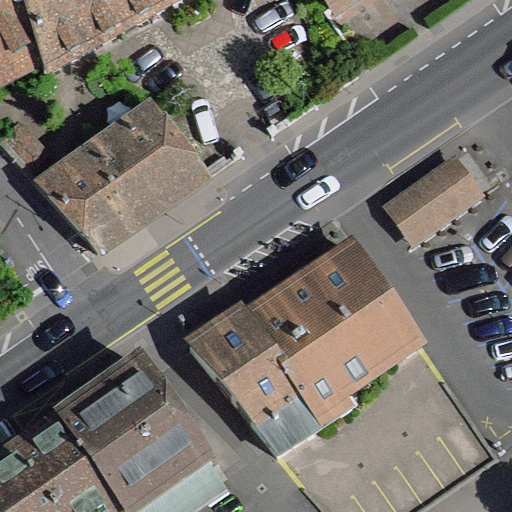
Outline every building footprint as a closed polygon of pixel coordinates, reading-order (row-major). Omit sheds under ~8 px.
[(0,0),(0,76),(41,54),(20,0),(0,0)] [(50,79),(170,10),(164,0),(20,0),(41,54),(50,79)] [(187,0),(164,0),(170,10),(187,0)] [(325,0),(337,17),(362,0),(325,0)] [(155,115),(112,145),(166,212),(210,182),(155,115)] [(30,179),(50,157),(23,129),(2,151),(30,179)] [(112,145),(41,193),(101,257),(166,212),(112,145)] [(455,162),(386,210),(412,247),(482,199),(455,162)] [(424,348),(365,263),(258,334),(246,317),(192,353),(280,462),(355,414),(347,401),(424,348)] [(62,425),(121,511),(148,511),(212,468),(142,367),(62,425)] [(0,468),(0,511),(121,511),(62,425),(0,468)] [(212,468),(148,511),(207,511),(208,511),(230,495),(212,468)]
